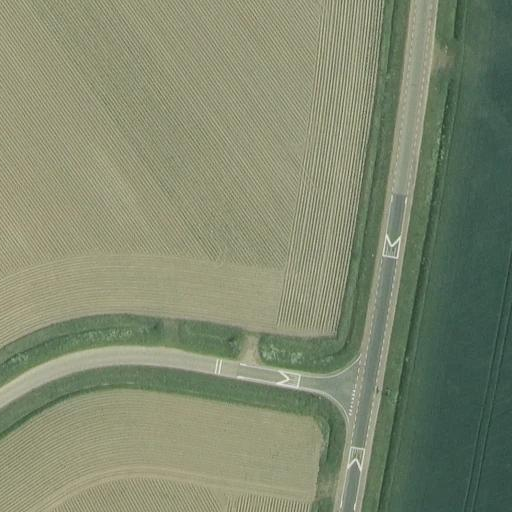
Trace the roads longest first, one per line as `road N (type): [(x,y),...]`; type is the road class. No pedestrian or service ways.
road 1 (tertiary): [(367,391),(423,0)]
road 2 (unclassified): [(0,398),(46,373),(118,356),(367,391)]
road 3 (tertiary): [(347,511),(367,391)]
